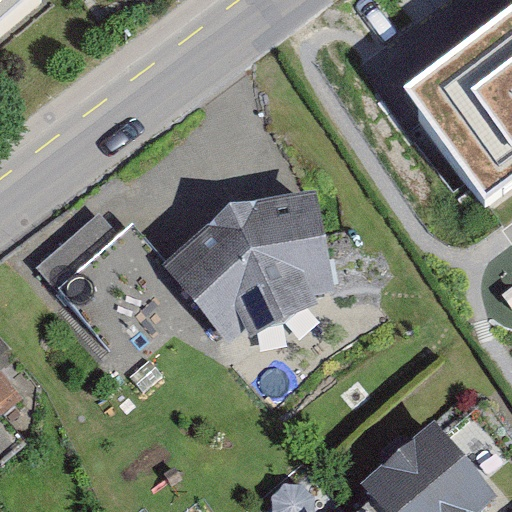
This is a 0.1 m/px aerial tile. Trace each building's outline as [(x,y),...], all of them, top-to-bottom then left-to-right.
[(0,0),(0,52),(39,14),(24,0),(0,0)] [(511,0),(506,0),(394,83),(476,194),(511,167),(511,0)] [(89,188),(30,235),(44,253),(104,206),(89,188)] [(358,292),(334,208),(278,218),(260,221),(232,237),(191,278),(149,233),(60,306),(136,380),(183,344),(230,378),(263,360),(300,355),(329,336),(336,305),(358,292)] [(0,435),(37,408),(0,358),(0,435)] [(511,511),(511,464),(469,410),(373,486),(393,511),(511,511)]
